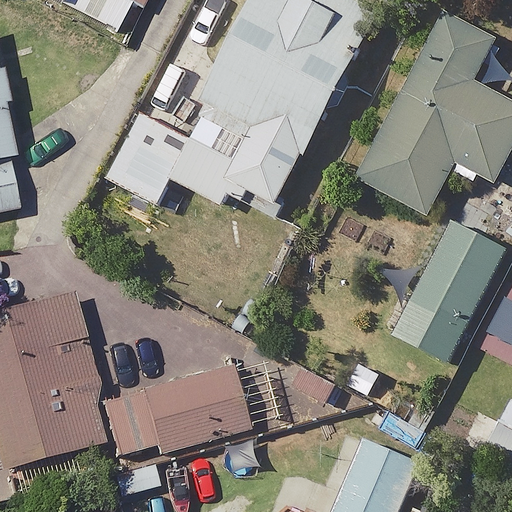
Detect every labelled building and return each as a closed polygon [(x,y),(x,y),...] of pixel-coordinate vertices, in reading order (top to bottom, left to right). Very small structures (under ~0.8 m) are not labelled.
[(46,0),(84,21),(93,5),(118,19),(129,0),(142,8),(146,0),(46,0)] [(372,3),(364,0),(248,0),(186,131),(141,109),(109,177),(160,201),(172,176),(227,203),(231,194),(272,214),(372,3)] [(494,36),(437,8),(355,174),(429,210),(453,160),(495,180),(511,144),(511,97),(473,78),(494,36)] [(0,207),(20,204),(0,100),(0,207)] [(505,243),(447,218),(398,334),(455,359),(505,243)] [(97,380),(64,281),(0,302),(0,456),(3,465),(100,432),(84,384),(97,380)] [(511,371),(480,355),(458,398),(479,409),(462,441),(511,466),(511,371)] [(241,428),(225,363),(101,394),(115,451),(155,441),(157,449),(241,428)] [(400,511),(421,459),(353,432),(321,511),(213,511),(197,505),(194,511),(400,511)] [(159,485),(154,460),(114,468),(119,493),(159,485)]
